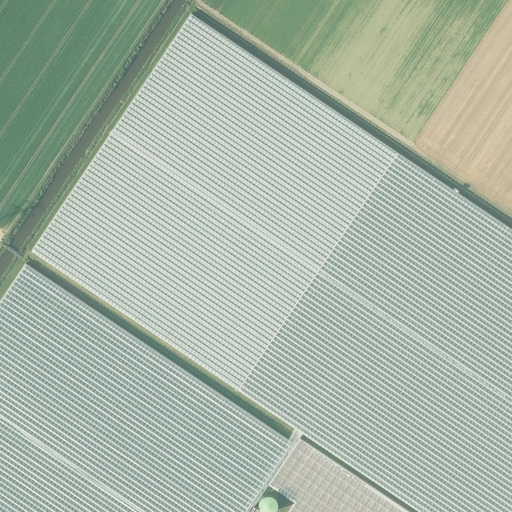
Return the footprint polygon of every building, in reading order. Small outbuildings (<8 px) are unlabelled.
[(191,13),(32,250),(238,389),(397,152),(191,13)] [(511,511),(511,228),(397,152),(238,389),(296,428),(303,433),(420,511),(511,511)] [(26,263),(0,301),(0,511),(262,511),(253,506),(250,504),(292,441),(288,439),(26,263)] [(303,433),(296,428),(288,439),(292,441),(250,504),(253,506),(268,484),(295,502),(288,511),(410,511),(299,437),(303,433)] [(277,499),(276,498),(276,497),(275,497),(275,496),(274,496),(274,495),(273,495),(272,494),(271,494),(270,493),(269,493),(268,493),(267,493),(266,493),(266,494),(265,494),(264,494),(263,495),(262,495),(261,496),(261,497),(260,498),(259,499),(259,500),(259,501),(259,502),(258,502),(258,503),(258,504),(259,505),(259,506),(259,507),(260,507),(260,508),(261,509),(262,510),(263,511),(264,511),(266,511),(265,511),(269,511),(270,511),(271,511),(272,511),(273,511),(274,510),(275,509),(275,508),(276,508),(276,507),(277,506),(277,505),(277,504),(277,503),(277,502),(277,501),(277,500),(277,499)]
